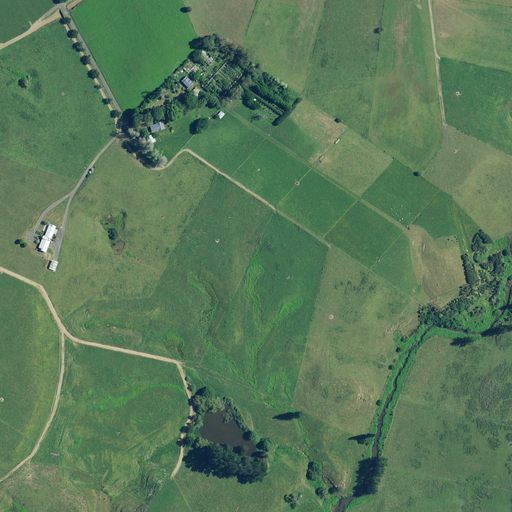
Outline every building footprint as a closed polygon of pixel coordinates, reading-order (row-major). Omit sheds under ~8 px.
[(215,59),(209,53),(204,58),(210,65),(215,59)] [(194,80),(197,83),(206,74),(192,59),(175,75),(180,80),(188,73),(192,78),(194,76),(196,78),(194,80)] [(204,94),(198,89),(193,94),(198,100),(204,94)] [(164,129),(161,117),(148,121),(151,132),(164,129)] [(53,233),(55,234),(57,230),(54,229),(55,227),(49,224),(44,237),(42,236),(41,238),(42,238),(38,248),(41,249),(40,251),(45,252),(50,241),(53,233)] [(57,262),(52,260),(49,269),(54,271),(57,262)]
